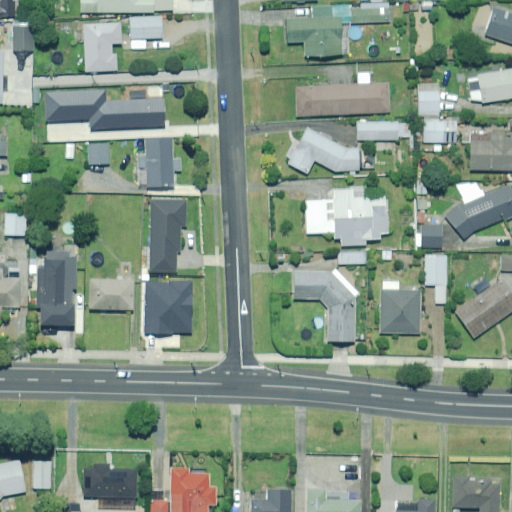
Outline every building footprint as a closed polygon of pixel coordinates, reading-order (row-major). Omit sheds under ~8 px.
[(19,0),(0,0),(1,6),(0,6),(0,17),(20,16),(19,0)] [(80,0),(80,12),(155,12),(154,0),(80,0)] [(386,22),(385,3),(362,4),(362,9),(350,9),(351,23),(386,22)] [(335,6),(313,7),(313,18),(286,19),(287,42),(305,42),(305,57),(342,55),(340,16),(335,17),(335,6)] [(511,13),(493,8),(485,35),(511,43),(511,13)] [(163,38),(162,16),(130,18),(131,39),(163,38)] [(33,23),(14,22),(13,51),(33,51),(33,23)] [(121,42),(120,23),(83,25),(86,72),(115,70),(114,42),(121,42)] [(511,69),(467,76),(471,101),(482,99),(483,102),(511,97),(511,69)] [(370,73),(358,73),(359,83),(295,86),(296,116),(390,112),(389,83),(371,83),(370,73)] [(441,114),(440,84),(419,84),(419,115),(441,114)] [(167,122),(166,95),(107,97),(107,86),(45,89),(46,118),(90,116),(91,125),(167,122)] [(446,121),(425,120),(424,142),(445,142),(446,121)] [(511,120),(509,120),(509,133),(491,132),(491,140),(471,140),(470,169),(511,170),(511,120)] [(412,137),(412,123),(358,122),(357,139),(399,140),(399,137),(412,137)] [(286,157),(291,159),(289,163),(308,173),(315,160),(336,171),(360,170),(359,148),(347,149),(307,128),(296,149),(292,147),(286,157)] [(173,158),(173,139),(145,139),(145,155),(138,155),(138,186),(174,186),(174,171),(181,171),(181,158),(173,158)] [(110,164),(109,143),(89,144),(89,164),(110,164)] [(480,181),(457,186),(463,203),(445,215),(463,240),(480,228),(511,215),(511,190),(510,185),(485,194),(480,181)] [(365,189),(334,190),(334,200),(306,201),(307,233),(333,232),(334,239),(341,239),(341,246),(367,245),(367,240),(380,240),(380,233),(388,233),(388,196),(365,197),(365,189)] [(186,201),(151,200),(149,271),(177,272),(177,250),(180,251),(181,225),(186,225),(186,201)] [(28,214),(6,214),(6,235),(27,235),(28,214)] [(442,248),(443,225),(422,224),(421,247),(442,248)] [(36,305),(40,305),(40,325),(76,325),(76,290),(77,245),(65,244),(65,252),(46,252),(45,269),(40,269),(36,269),(36,305)] [(360,251),(339,250),(339,263),(360,264),(360,251)] [(447,255),(426,255),(425,284),(436,285),(436,303),(446,303),(447,255)] [(511,255),(502,256),(502,271),(511,270),(511,255)] [(356,298),(361,293),(336,268),(332,272),(295,270),(294,298),(320,300),(328,308),(327,341),(354,342),(356,298)] [(2,270),(0,269),(0,315),(0,306),(19,306),(20,279),(2,278),(2,270)] [(135,310),(135,277),(90,276),(90,309),(135,310)] [(194,281),(146,279),(145,329),(193,331),(194,281)] [(511,309),(511,292),(502,279),(455,312),(473,337),(511,309)] [(399,290),(400,281),(381,281),(380,333),(420,334),(421,290),(399,290)] [(52,462),(34,461),(33,488),(50,489),(52,462)] [(25,491),(20,462),(0,465),(0,496),(5,495),(25,491)] [(108,470),(109,464),(84,463),(83,497),(135,498),(136,471),(108,470)] [(170,499),(170,511),(208,511),(209,505),(212,505),(212,474),(189,474),(189,468),(171,468),(170,499)] [(500,511),(500,482),(476,482),(476,479),(453,479),(453,508),(480,508),(479,511),(500,511)] [(291,511),(292,489),(267,489),(267,499),(250,499),(250,511),(291,511)] [(349,492),(308,490),(306,511),(361,511),(362,501),(348,500),(349,492)] [(170,511),(170,499),(149,499),(148,511),(170,511)] [(434,511),(435,500),(413,500),(413,502),(396,501),(396,511),(434,511)]
